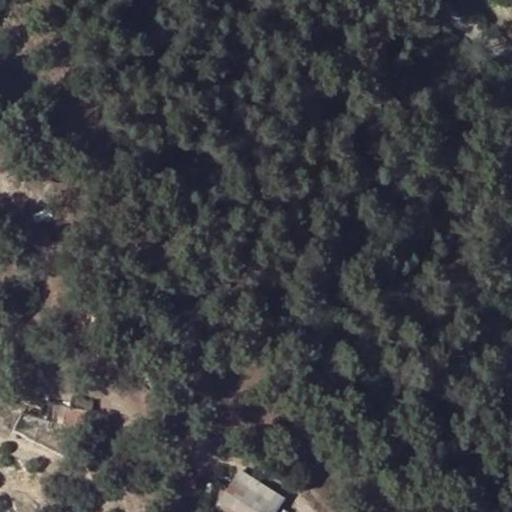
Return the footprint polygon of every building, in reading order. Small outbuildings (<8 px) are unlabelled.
[(361,67),(386,65),(383,35),(358,38),(361,67)] [(83,428),(87,411),(67,407),(63,423),(83,428)] [(30,426),(48,431),(50,422),(42,419),(33,417),(30,426)] [(240,470),(227,492),(257,511),(273,511),(283,498),(240,470)] [(257,511),(227,492),(217,508),(223,511),(257,511)]
